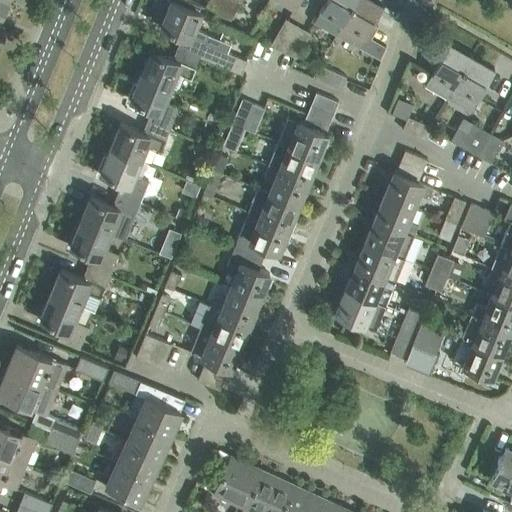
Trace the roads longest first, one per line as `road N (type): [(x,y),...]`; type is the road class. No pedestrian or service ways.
road 1 (residential): [(421,0),(286,326)]
road 2 (residential): [(286,326),(485,415)]
road 3 (residential): [(411,511),(238,432)]
road 4 (residential): [(39,168),(111,0)]
road 5 (residential): [(76,0),(11,157)]
